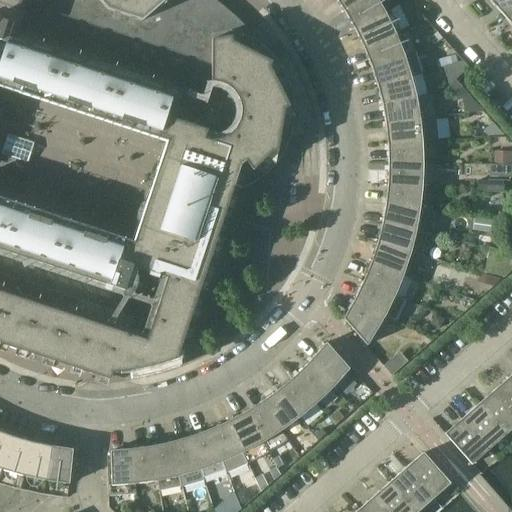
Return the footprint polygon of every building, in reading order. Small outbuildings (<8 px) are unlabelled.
[(233,15),(220,4),(213,0),(0,0),(0,343),(110,380),(113,372),(128,371),(153,367),(177,359),(232,192),(242,189),(251,185),(260,179),(268,173),(275,165),(281,157),(286,148),(290,139),(318,135),(316,122),(312,108),(302,80),(289,54),(274,66),(261,45),(245,27),(233,15)] [(336,0),(345,12),(364,0),(336,0)] [(385,14),(377,0),(364,0),(345,12),(355,30),(385,14)] [(511,7),(511,0),(489,0),(503,15),(511,7)] [(511,7),(503,15),(511,25),(511,7)] [(355,30),(364,48),(395,34),(401,31),(391,11),(385,14),(355,30)] [(413,26),(423,22),(419,14),(409,18),(413,26)] [(404,55),(395,34),(364,48),(371,67),(404,55)] [(415,51),(404,55),(371,67),(377,86),(410,76),(422,73),(415,51)] [(457,63),(455,55),(444,58),(446,66),(457,63)] [(410,76),(377,86),(382,105),(416,98),(410,76)] [(451,89),(454,101),(462,98),(470,96),(462,86),(451,89)] [(416,98),(382,105),(385,125),(420,120),(436,118),(432,95),(416,98)] [(420,120),(385,125),(388,145),(422,142),(438,141),(436,118),(420,120)] [(505,136),(493,122),(483,131),(488,137),(505,136)] [(388,145),(388,165),(423,165),(422,142),(388,145)] [(494,153),(494,164),(511,164),(511,153),(494,153)] [(422,187),(423,165),(388,165),(388,185),(422,187)] [(503,193),(503,181),(479,181),(479,191),(503,193)] [(388,185),(385,205),(420,210),(422,187),(388,185)] [(436,212),(420,210),(385,205),(382,225),(416,232),(427,234),(432,235),(436,212)] [(503,221),(504,213),(494,212),(493,220),(503,221)] [(474,220),(473,232),(494,235),(496,223),(474,220)] [(427,234),(416,232),(382,225),(377,244),(410,254),(410,253),(422,256),(427,234)] [(403,275),(410,254),(377,244),(371,263),(403,275)] [(395,296),(403,275),(371,263),(363,281),(395,296)] [(478,283),(489,286),(492,277),(480,273),(478,283)] [(406,300),(395,296),(363,281),(355,299),(385,316),(396,321),(406,300)] [(367,346),(385,316),(355,299),(343,319),(367,346)] [(430,325),(440,329),(445,320),(435,315),(430,325)] [(308,364),(333,388),(349,369),(326,343),(308,364)] [(393,358),(383,366),(392,376),(402,368),(393,358)] [(294,378),(317,403),(333,388),(308,364),(294,378)] [(511,377),(511,376),(494,391),(511,410),(511,377)] [(317,403),(294,378),(278,390),(299,418),(317,403)] [(299,418),(278,390),(262,402),(281,431),(299,418)] [(511,410),(494,391),(478,405),(505,435),(511,429),(511,410)] [(262,402),(245,413),(262,443),(269,453),(288,441),(281,431),(262,402)] [(478,405),(462,419),(489,450),(505,435),(478,405)] [(227,422),(243,453),(262,443),(245,413),(227,422)] [(472,465),(489,450),(462,419),(445,434),(472,465)] [(243,453),(227,422),(209,430),(225,470),(226,473),(247,464),(242,454),(243,453)] [(322,429),(314,436),(318,441),(326,434),(322,429)] [(225,470),(209,430),(190,436),(203,478),(225,470)] [(0,432),(0,469),(2,470),(13,437),(0,432)] [(182,486),(181,486),(182,487),(204,480),(203,478),(190,436),(171,443),(182,486)] [(32,443),(13,437),(2,470),(24,476),(32,443)] [(32,443),(24,476),(46,481),(52,447),(32,443)] [(157,481),(159,491),(181,486),(182,486),(171,443),(151,447),(157,481)] [(73,450),(52,447),(46,481),(69,484),(73,450)] [(157,481),(151,447),(131,450),(135,484),(157,481)] [(136,493),(135,484),(131,450),(110,451),(112,486),(110,486),(110,495),(136,493)] [(293,452),(283,460),(289,467),(299,458),(293,452)] [(423,453),(406,468),(433,499),(450,484),(423,453)] [(278,457),(272,460),(277,469),(283,466),(278,457)] [(276,468),(269,471),(274,479),(274,480),(280,475),(276,468)] [(418,511),(433,499),(406,468),(390,482),(415,511),(418,511)] [(255,479),(261,492),(268,486),(267,484),(262,475),(255,479)] [(415,511),(390,482),(374,497),(387,511),(415,511)] [(246,490),(235,494),(239,504),(250,500),(246,490)] [(387,511),(374,497),(357,511),(358,511),(387,511)]
